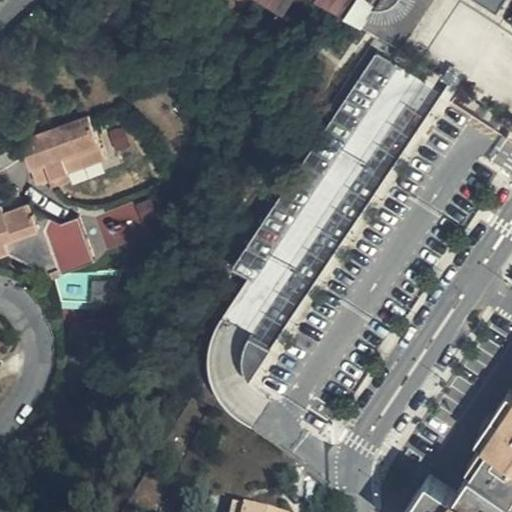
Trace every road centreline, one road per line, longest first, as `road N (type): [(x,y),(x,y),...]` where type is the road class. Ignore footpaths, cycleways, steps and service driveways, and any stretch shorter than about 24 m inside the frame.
road 1 (unclassified): [(349,511),(360,443),(511,221)]
road 2 (residential): [(0,292),(31,319),(42,355),(35,389),(0,423)]
